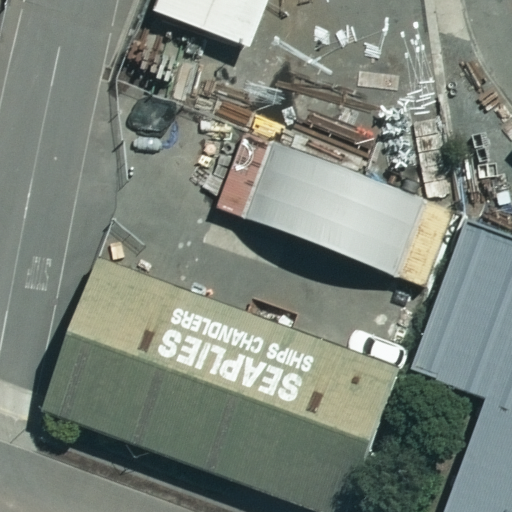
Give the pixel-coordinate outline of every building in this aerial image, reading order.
[(175,0),(166,26),(265,62),(288,0),(175,0)] [(265,62),(166,26),(154,21),(132,82),(243,123),(265,62)] [(511,90),(477,93),(483,178),(511,176),(511,90)] [(418,260),(379,371),(420,385),(497,412),(461,511),(511,511),(511,240),(480,229),(463,276),(418,260)] [(375,511),(420,385),(379,371),(107,275),(54,423),(305,511),(375,511)]
